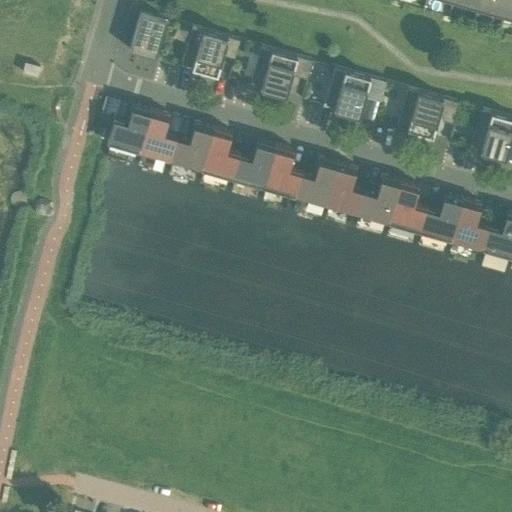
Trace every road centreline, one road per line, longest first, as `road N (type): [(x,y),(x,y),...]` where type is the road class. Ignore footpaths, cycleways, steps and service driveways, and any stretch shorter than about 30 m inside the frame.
road 1 (residential): [(511,195),(97,72),(111,0)]
road 2 (residential): [(60,478),(185,511)]
